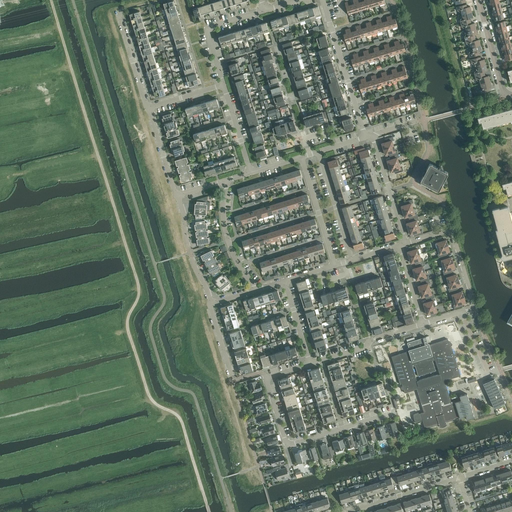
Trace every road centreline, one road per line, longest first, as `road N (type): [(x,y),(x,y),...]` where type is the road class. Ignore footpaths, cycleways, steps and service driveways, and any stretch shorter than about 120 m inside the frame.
road 1 (track): [(209,511),(181,421),(149,395),(128,331),(138,283),(51,0)]
road 2 (unclassified): [(365,138),(322,0)]
road 3 (unclassified): [(422,324),(475,308),(449,230)]
road 4 (unclassified): [(310,364),(422,324)]
